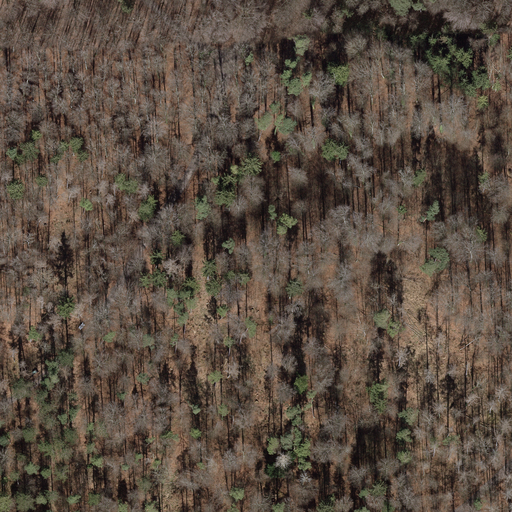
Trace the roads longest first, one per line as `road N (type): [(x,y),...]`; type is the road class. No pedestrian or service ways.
road 1 (track): [(258,0),(196,157),(115,301),(61,356),(0,394)]
road 2 (track): [(139,0),(181,52),(235,66)]
